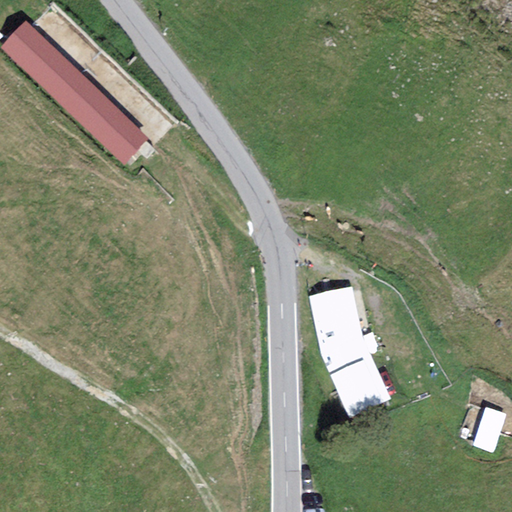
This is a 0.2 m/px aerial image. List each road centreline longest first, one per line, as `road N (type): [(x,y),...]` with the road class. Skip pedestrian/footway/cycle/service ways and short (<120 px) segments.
road 1 (tertiary): [(285,511),(269,226),(244,175),(113,0)]
road 2 (track): [(212,511),(204,488),(169,445),(0,332)]
